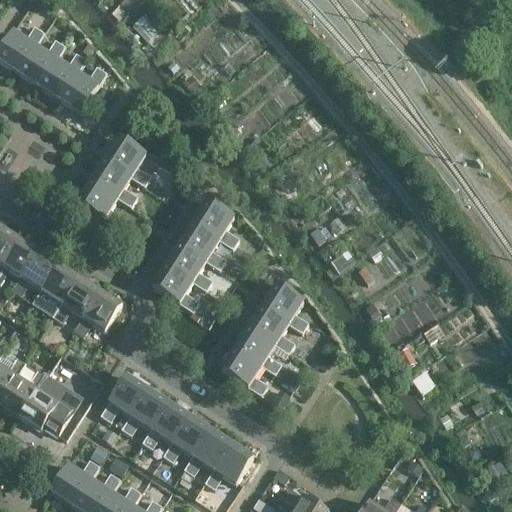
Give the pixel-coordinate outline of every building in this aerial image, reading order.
[(125,2),(118,9),(127,17),(133,9),(125,2)] [(175,2),(167,10),(180,23),(189,15),(175,2)] [(118,10),(110,17),(118,24),(125,17),(118,10)] [(145,19),(132,30),(147,45),(159,35),(145,19)] [(0,57),(0,67),(18,79),(35,53),(44,39),(35,33),(26,46),(13,38),(0,57)] [(18,79),(39,93),(56,66),(65,52),(56,47),(47,60),(35,53),(18,79)] [(82,52),(90,58),(93,53),(86,47),(82,52)] [(39,93),(60,106),(77,79),(86,66),(77,60),(68,74),(56,66),(39,93)] [(174,66),(167,71),(173,77),(179,72),(174,66)] [(228,77),(223,72),(217,77),(222,83),(228,77)] [(60,106),(77,117),(81,119),(107,79),(98,74),(89,87),(77,79),(60,106)] [(191,80),(182,87),(193,99),(202,91),(191,80)] [(217,99),(209,106),(215,113),(223,107),(217,99)] [(232,127),(223,134),(231,143),(239,136),(232,127)] [(259,141),(249,150),(256,159),(267,150),(259,141)] [(104,165),(131,183),(144,192),(150,183),(137,174),(145,161),(118,143),(104,165)] [(314,150),(301,160),(306,165),(319,156),(314,150)] [(91,186),(117,204),(131,212),(137,203),(123,194),(131,183),(104,165),(91,186)] [(310,172),(306,168),(297,176),(301,180),(310,172)] [(283,185),(277,178),(273,183),(279,190),(283,185)] [(77,207),(118,233),(123,224),(109,215),(117,204),(91,186),(77,207)] [(192,229),(219,246),(232,255),(238,246),(225,237),(234,223),(207,206),(192,229)] [(342,230),(335,221),(329,226),(336,235),(342,230)] [(179,250),(206,267),(219,276),(224,267),(211,259),(219,246),(192,229),(179,250)] [(332,237),(326,229),(323,232),(329,240),(332,237)] [(0,266),(16,242),(0,232),(0,266)] [(310,238),(310,239),(318,250),(325,244),(318,233),(317,233),(310,238)] [(0,286),(7,275),(19,283),(36,256),(16,242),(0,266),(0,286)] [(179,250),(165,271),(192,288),(205,297),(211,288),(198,279),(206,267),(179,250)] [(324,253),(319,256),(324,264),(329,260),(324,253)] [(28,288),(40,296),(58,269),(36,256),(19,283),(11,296),(20,302),(28,288)] [(49,302),(61,309),(78,282),(58,269),(40,296),(32,309),(41,315),(49,302)] [(192,288),(165,271),(152,291),(192,317),(197,308),(184,300),(192,288)] [(365,271),(358,276),(367,289),(374,285),(365,271)] [(70,315),(82,323),(99,296),(78,282),(61,309),(52,323),(61,328),(70,315)] [(283,282),(277,290),(287,297),(293,289),(283,282)] [(262,313),(288,330),(302,339),(308,331),(294,322),(303,307),(287,297),(277,290),(262,313)] [(99,296),(82,323),(73,336),(82,342),(91,328),(104,337),(122,310),(99,296)] [(367,312),(365,313),(373,324),(381,318),(372,307),(367,312)] [(249,334),(275,351),(288,360),(294,351),(280,342),(288,330),(262,313),(249,334)] [(235,355),(261,372),(275,381),(281,372),(267,363),(275,351),(249,334),(235,355)] [(2,340),(0,343),(0,353),(4,356),(11,345),(2,340)] [(65,351),(60,360),(67,364),(72,356),(65,351)] [(408,352),(397,359),(405,373),(416,367),(408,352)] [(222,375),(262,400),(267,392),(253,384),(261,372),(235,355),(222,375)] [(0,361),(0,407),(24,370),(15,363),(12,368),(1,360),(0,361)] [(0,407),(0,410),(19,422),(45,383),(24,370),(0,407)] [(288,372),(280,383),(294,392),(300,381),(288,372)] [(424,376),(412,385),(422,400),(435,391),(424,376)] [(118,413),(130,421),(147,395),(126,381),(101,422),(109,427),(118,413)] [(45,383),(19,422),(41,436),(43,433),(57,441),(80,405),(67,396),(45,382),(45,383)] [(139,427),(150,435),(168,408),(147,395),(130,421),(122,435),(130,440),(139,427)] [(279,395),(270,409),(281,416),(290,402),(279,395)] [(484,403),(471,411),(476,420),(490,412),(488,409),(485,404),(484,403)] [(159,440),(172,448),(189,422),(168,408),(150,435),(139,453),(147,458),(159,440)] [(441,422),(440,423),(446,433),(453,429),(447,418),(446,419),(441,422)] [(180,454),(192,462),(210,435),(189,422),(172,448),(163,462),(171,467),(180,454)] [(103,443),(111,448),(116,440),(108,435),(103,443)] [(201,467),(213,475),(230,449),(210,435),(192,462),(184,475),(192,481),(201,467)] [(464,438),(455,443),(460,453),(470,447),(464,438)] [(230,449),(213,475),(205,489),(213,494),(222,481),(236,490),(253,464),(230,449)] [(94,465),(100,469),(108,457),(99,451),(91,463),(94,465)] [(116,461),(109,473),(122,481),(129,470),(116,461)] [(411,465),(407,473),(418,481),(423,473),(411,465)] [(51,498),(73,511),(91,486),(100,471),(91,466),(83,480),(69,471),(51,498)] [(500,467),(482,477),(494,496),(511,485),(500,467)] [(279,475),(274,482),(284,489),(289,482),(279,475)] [(73,511),(103,511),(112,499),(121,485),(112,480),(103,493),(91,486),(73,511)] [(103,511),(132,511),(141,498),(133,493),(124,507),(112,499),(103,511)] [(295,511),(294,511),(317,511),(288,493),(282,503),(295,511)]
